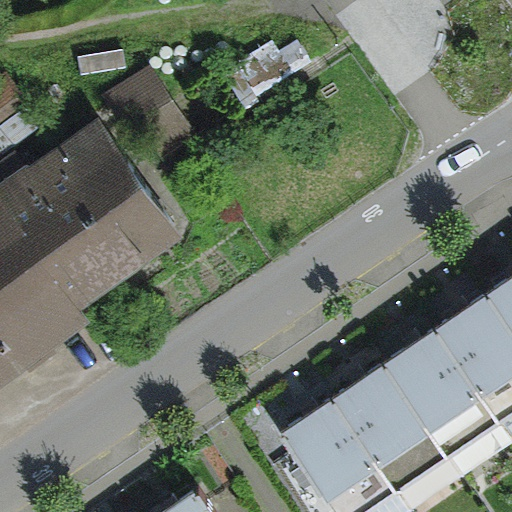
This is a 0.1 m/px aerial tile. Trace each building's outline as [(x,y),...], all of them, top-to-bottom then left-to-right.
[(192,233),(109,112),(6,183),(0,174),(0,396),(100,327),(86,307),(192,233)] [(511,291),(488,308),(511,342),(511,291)] [(502,439),(511,431),(511,342),(488,308),(436,344),(502,439)] [(453,473),(502,439),(436,344),(387,378),(453,473)] [(398,510),(453,473),(387,378),(333,415),(398,510)] [(325,511),(395,511),(398,510),(333,415),(283,449),(325,511)] [(205,511),(192,491),(161,511),(205,511)]
